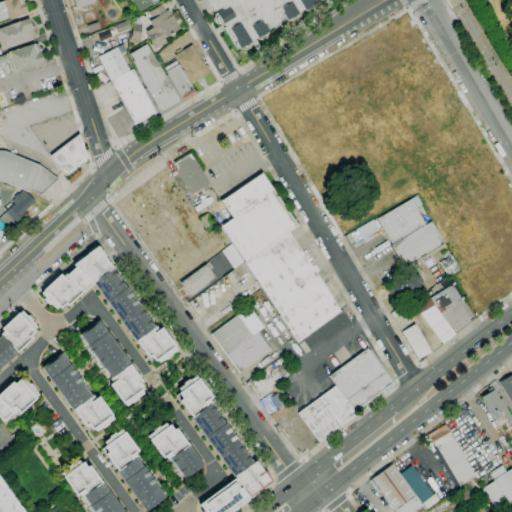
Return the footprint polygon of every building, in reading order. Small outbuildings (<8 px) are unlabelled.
[(0,20),(0,1),(3,1),(2,0),(22,0),(26,12),(16,15),(17,17),(9,20),(8,18),(0,20)] [(93,2),(92,0),(70,0),(73,8),(93,2)] [(101,8),(97,0),(104,0),(107,6),(101,8)] [(137,12),(130,0),(149,0),(152,4),(137,12)] [(313,0),(315,3),(312,5),(311,7),(306,10),(304,10),(303,10),(303,9),(298,12),(296,19),(292,22),(287,20),(286,21),(281,12),(279,13),(281,17),(278,19),(279,21),(278,24),(274,26),(268,26),(265,22),(263,23),(268,31),(266,38),(261,40),(257,38),(255,39),(255,38),(251,40),(250,48),(245,50),(239,48),(239,49),(234,40),(231,42),(223,27),(224,27),(223,25),(222,26),(216,24),(213,19),(215,13),(222,9),(221,7),(214,11),(206,0),(313,0)] [(152,47),(143,32),(151,27),(148,21),(151,19),(146,12),(160,3),(165,10),(168,8),(181,29),(152,47)] [(1,50),(0,47),(0,27),(29,18),(36,38),(1,50)] [(118,34),(115,25),(128,20),(128,21),(132,19),(131,23),(129,24),(131,29),(118,34)] [(89,33),(86,26),(98,22),(100,29),(89,33)] [(11,72),(8,62),(0,64),(0,56),(6,55),(5,54),(8,53),(8,52),(34,44),(34,45),(37,43),(40,52),(43,62),(33,65),(34,66),(25,69),(24,68),(11,72)] [(161,111),(160,109),(159,110),(152,97),(153,96),(152,93),(150,94),(132,61),(134,60),(130,54),(146,44),(179,100),(161,111)] [(181,70),(183,69),(174,55),(192,44),(209,73),(195,82),(195,81),(189,84),(181,70)] [(133,123),(111,81),(110,81),(98,57),(117,47),(130,71),(132,70),(155,112),(133,123)] [(189,84),(194,92),(182,99),(164,68),(173,63),(172,62),(175,60),(181,70),(189,84)] [(66,177),(50,156),(79,133),(88,160),(66,177)] [(0,150),(4,151),(40,166),(57,179),(40,194),(30,190),(29,192),(0,179),(0,150)] [(190,194),(175,169),(177,168),(174,163),(189,154),(192,159),(194,158),(209,184),(207,185),(210,189),(205,192),(202,187),(190,194)] [(220,226),(232,218),(221,201),(261,173),(297,226),(288,232),(245,261),(220,226)] [(17,223),(5,211),(14,203),(12,201),(23,190),(28,195),(29,195),(35,201),(23,213),(25,215),(17,223)] [(391,244),(377,218),(409,200),(409,199),(416,195),(422,204),(415,208),(424,224),(391,244)] [(362,241),(356,230),(373,221),(379,232),(362,241)] [(405,271),(390,246),(431,222),(445,247),(405,271)] [(288,232),(324,285),(339,311),(297,342),(289,331),(279,316),(279,315),(250,272),(244,262),(245,261),(288,232)] [(244,262),(234,269),(221,251),(231,244),(244,262)] [(152,362),(148,357),(147,358),(136,341),(135,342),(92,283),(82,293),(82,292),(62,310),(58,306),(55,308),(51,304),(49,305),(44,299),(45,298),(40,293),(43,291),(42,290),(59,274),(62,276),(73,266),(72,265),(87,254),(86,254),(97,246),(105,257),(104,257),(112,268),(112,269),(125,288),(126,287),(141,307),(140,308),(154,328),(159,324),(174,346),(174,347),(176,350),(175,350),(170,354),(171,356),(165,360),(164,358),(159,362),(157,359),(152,362)] [(189,298),(181,288),(182,287),(179,283),(205,264),(208,262),(212,268),(209,270),(215,277),(207,282),(208,284),(189,298)] [(250,272),(236,281),(230,272),(234,269),(244,262),(250,272)] [(396,301),(390,292),(389,293),(384,285),(409,270),(411,273),(416,270),(423,282),(419,285),(420,286),(396,301)] [(442,344),(419,314),(412,301),(427,292),(430,298),(452,284),(461,300),(440,313),(455,334),(442,344)] [(226,355),(211,334),(249,307),(264,328),(257,332),(226,355)] [(0,368),(0,333),(3,331),(0,329),(18,313),(21,311),(26,316),(27,315),(32,321),(31,322),(36,327),(33,330),(35,331),(34,332),(36,334),(16,352),(17,353),(0,368)] [(126,406),(124,403),(122,404),(109,385),(112,383),(109,379),(110,378),(104,369),(103,369),(86,346),(87,346),(79,335),(99,320),(130,364),(129,364),(145,386),(140,390),(142,393),(137,397),(138,399),(132,404),(131,402),(126,406)] [(419,360),(402,332),(414,324),(431,352),(419,360)] [(257,332),(271,350),(240,373),(226,355),(257,332)] [(319,443),(297,413),(335,385),(329,376),(367,348),(368,350),(370,349),(395,383),(362,407),(360,405),(353,410),(358,416),(341,428),(340,426),(319,443)] [(96,432),(93,428),(92,429),(91,429),(89,431),(73,410),(72,411),(41,368),(61,354),(69,365),(83,385),(91,396),(94,394),(96,398),(98,396),(112,415),(111,416),(113,419),(107,424),(108,426),(102,430),(101,428),(96,432)] [(271,373),(267,367),(276,361),(283,356),(286,360),(280,365),(281,366),(271,373)] [(511,405),(498,382),(511,374),(511,405)] [(233,477),(190,418),(191,417),(178,401),(181,399),(177,393),(179,392),(177,389),(183,384),(182,383),(188,379),(189,380),(195,376),(197,379),(198,378),(211,397),(209,399),(211,403),(210,404),(224,423),(239,443),(238,443),(252,463),(233,477)] [(3,422),(0,418),(0,391),(11,381),(14,384),(19,380),(20,381),(23,379),(28,384),(29,384),(35,390),(34,391),(38,395),(19,414),(16,411),(13,414),(12,413),(3,422)] [(270,416),(259,401),(260,401),(256,395),(260,392),(259,391),(259,389),(261,387),(264,388),(265,390),(266,389),(271,396),(276,393),(284,404),(279,408),(271,397),(269,399),(276,408),(274,410),(275,411),(270,416)] [(511,423),(508,425),(502,416),(495,421),(480,397),(493,390),(499,400),(501,398),(507,408),(506,408),(511,418),(511,423)] [(184,479),(169,459),(168,460),(165,456),(162,458),(148,439),(149,439),(147,436),(152,432),(152,431),(158,426),(159,427),(165,423),(167,426),(169,424),(170,426),(171,425),(174,429),(175,428),(188,445),(188,444),(203,465),(184,479)] [(456,488),(432,448),(434,447),(427,435),(445,424),(482,487),(486,493),(483,495),(479,489),(478,490),(471,479),(468,481),(456,488)] [(146,511),(116,472),(117,471),(104,454),(107,452),(103,447),(104,446),(102,443),(109,438),(108,437),(114,432),(115,434),(120,429),(123,432),(138,451),(134,453),(137,456),(135,457),(143,467),(157,486),(157,487),(164,497),(157,502),(158,503),(151,508),(146,511)] [(92,511),(88,506),(89,506),(82,496),(81,497),(78,494),(76,496),(62,477),(62,476),(60,473),(66,469),(66,468),(71,464),(72,465),(78,460),(80,464),(82,462),(84,464),(85,462),(88,466),(89,466),(101,482),(123,511),(92,511)] [(252,463),(256,460),(271,481),(249,497),(242,488),(241,489),(248,498),(228,511),(202,511),(198,505),(234,478),(233,477),(252,463)] [(424,511),(395,511),(371,479),(391,464),(426,511),(424,511)] [(398,473),(426,511),(438,501),(411,464),(398,473)] [(482,487),(493,481),(493,480),(493,479),(489,473),(502,465),(506,472),(511,468),(511,511),(496,511),(486,493),(482,487)] [(0,511),(0,481),(19,507),(22,511),(0,511)] [(468,481),(474,488),(470,491),(479,502),(467,511),(452,494),(468,481)]
